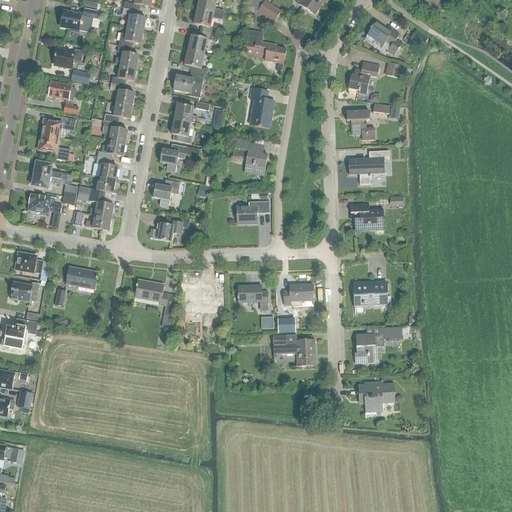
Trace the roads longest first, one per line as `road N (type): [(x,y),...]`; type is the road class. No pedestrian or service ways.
road 1 (residential): [(124,253),(172,0)]
road 2 (residential): [(278,254),(277,181),(297,61),(330,56)]
road 3 (residential): [(330,253),(330,56)]
road 4 (tertiary): [(32,0),(0,172)]
road 5 (residential): [(338,422),(330,253)]
road 6 (residential): [(124,253),(278,254)]
road 7 (residential): [(0,231),(124,253)]
